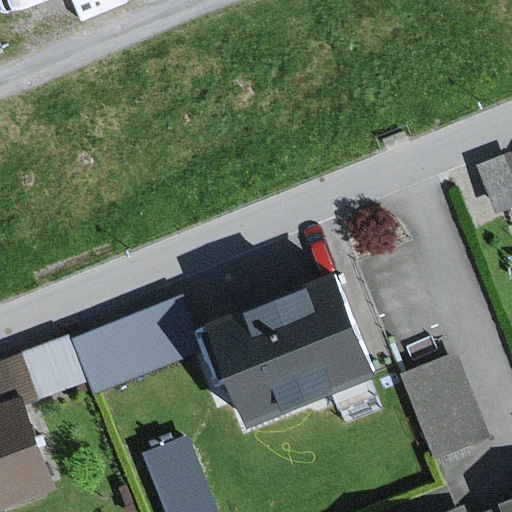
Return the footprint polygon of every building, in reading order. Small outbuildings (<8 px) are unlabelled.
[(511,152),(482,165),(504,219),(511,215),(511,152)] [(192,272),(207,309),(300,273),(285,236),(192,272)] [(345,271),(214,321),(255,425),(386,375),(345,271)] [(73,338),(0,364),(0,412),(34,400),(89,380),(73,338)] [(464,356),(409,377),(440,459),(496,438),(464,356)] [(0,412),(0,511),(66,489),(34,400),(0,412)]
